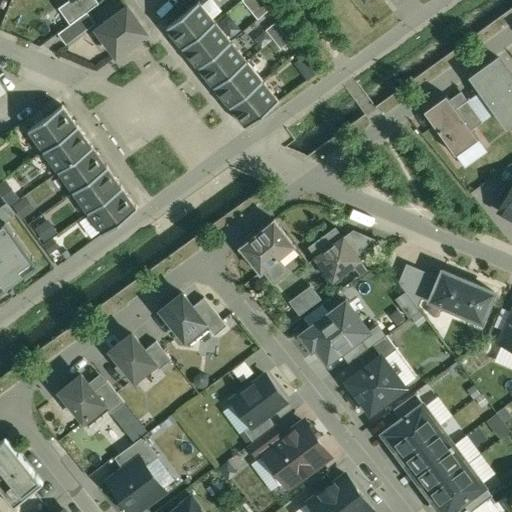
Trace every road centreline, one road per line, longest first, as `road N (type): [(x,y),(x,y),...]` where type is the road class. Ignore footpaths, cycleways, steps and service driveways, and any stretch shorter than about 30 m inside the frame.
road 1 (residential): [(206,253),(413,511)]
road 2 (residential): [(0,316),(241,150)]
road 3 (residential): [(241,150),(0,45)]
road 4 (residential): [(241,150),(445,0)]
road 5 (residential): [(511,32),(312,177)]
road 6 (residential): [(206,253),(12,397)]
road 7 (residential): [(511,268),(312,177)]
road 8 (residential): [(135,0),(241,150)]
road 9 (residential): [(12,397),(103,511)]
road 10 (residential): [(312,177),(206,253)]
